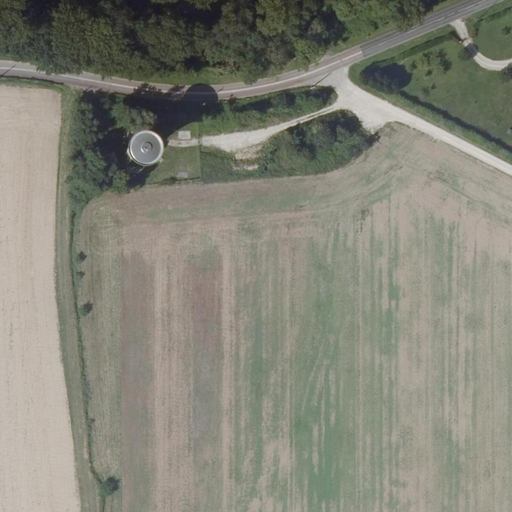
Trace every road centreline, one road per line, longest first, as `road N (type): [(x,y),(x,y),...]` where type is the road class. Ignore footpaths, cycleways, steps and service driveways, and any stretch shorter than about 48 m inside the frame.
road 1 (tertiary): [(487,0),(333,64),(241,90),(142,89),(0,68)]
road 2 (track): [(511,170),(349,91),(333,64)]
